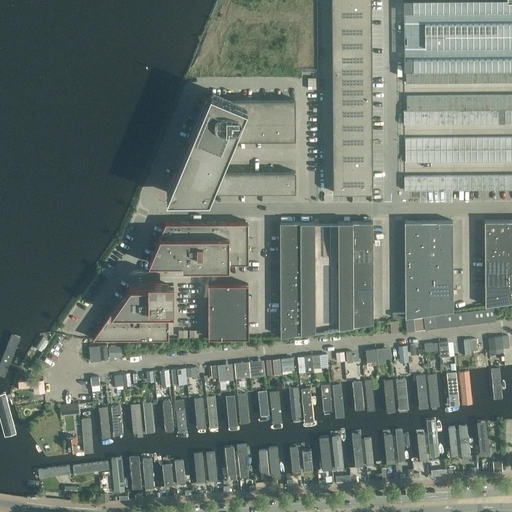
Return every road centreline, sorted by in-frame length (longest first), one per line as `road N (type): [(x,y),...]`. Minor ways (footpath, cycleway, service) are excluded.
road 1 (unclassified): [(57,370),(511,325)]
road 2 (unclassified): [(304,210),(301,84),(194,84),(149,191),(154,211)]
road 3 (tertiary): [(511,492),(235,511)]
road 4 (unclassified): [(304,210),(511,207)]
road 5 (unclassified): [(57,370),(154,211)]
road 6 (unclassified): [(154,211),(304,210)]
road 7 (unknown): [(165,151),(302,155)]
